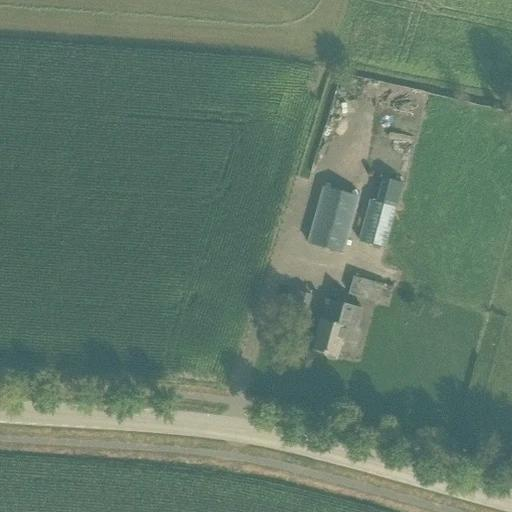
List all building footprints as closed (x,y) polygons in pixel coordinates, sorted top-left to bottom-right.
[(321,188),(306,245),(342,254),(358,197),(321,188)] [(396,207),(369,201),(358,242),(384,249),(396,207)] [(428,280),(398,272),(394,289),(424,296),(428,280)] [(353,277),(347,296),(387,307),(393,288),(353,277)] [(306,318),(312,296),(289,290),(283,312),(306,318)] [(320,321),(317,332),(312,351),(337,358),(341,342),(351,344),(353,345),(355,344),(356,341),(359,331),(354,330),(358,315),(337,310),(333,324),(320,321)]
